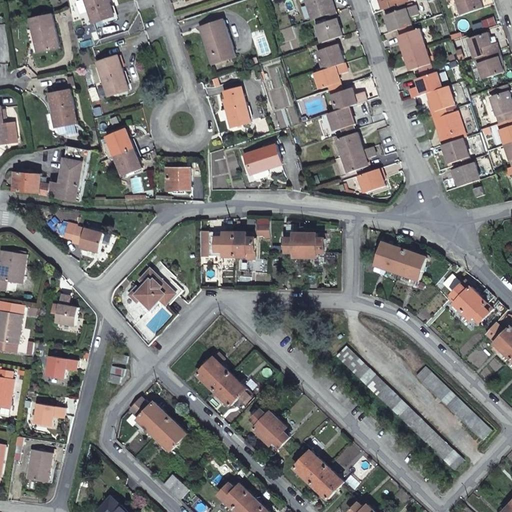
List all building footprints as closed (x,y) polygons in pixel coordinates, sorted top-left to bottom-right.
[(111,0),(89,0),(96,23),(117,16),(111,0)] [(311,0),(316,13),(318,13),(339,5),(336,0),(311,0)] [(462,0),(466,11),(487,3),(485,0),(462,0)] [(398,5),(400,11),(412,6),(410,1),(398,5)] [(403,27),(417,22),(414,14),(423,11),(420,3),(412,6),(400,11),(392,14),(397,29),(403,27)] [(341,12),(339,5),(318,13),(320,20),(341,12)] [(320,20),(326,36),(337,32),(347,28),(341,12),(320,20)] [(33,18),(37,37),(40,37),(43,51),(63,47),(55,13),(33,18)] [(228,20),(208,27),(216,51),(214,52),(217,62),(240,54),(228,20)] [(410,51),(431,44),(425,27),(420,29),(417,22),(403,27),(405,34),(404,34),(410,51)] [(216,51),(208,27),(206,28),(214,52),(216,51)] [(475,35),(481,55),(504,48),(501,39),(498,40),(494,29),(475,35)] [(337,32),(326,36),(328,42),(339,38),(337,32)] [(339,38),(328,42),(322,44),(329,63),(348,56),(342,37),(339,38)] [(437,61),(431,44),(410,51),(416,68),(424,65),(437,61)] [(507,55),(504,48),(481,55),(490,77),(509,70),(504,56),(507,55)] [(131,90),(122,56),(101,62),(111,96),(131,90)] [(329,63),(320,66),(325,81),(345,74),(343,68),(352,65),(348,56),(329,63)] [(426,70),(439,65),(437,61),(424,65),(426,70)] [(441,72),(439,65),(426,70),(428,77),(441,72)] [(434,91),(451,85),(446,70),(441,72),(428,77),(424,78),(426,85),(417,88),(419,96),(434,91)] [(345,74),(325,81),(327,85),(346,78),(345,74)] [(327,85),(325,86),(333,107),(353,100),(371,94),(368,86),(351,93),(346,78),(327,85)] [(457,102),(451,85),(434,91),(437,98),(440,108),(448,105),(457,102)] [(82,122),(75,88),(54,92),(61,126),(82,122)] [(497,95),(500,101),(511,96),(511,90),(507,92),(497,95)] [(257,119),(248,95),(229,102),(237,127),(257,119)] [(511,96),(500,101),(506,120),(511,118),(511,96)] [(437,113),(449,109),(448,105),(440,108),(437,98),(432,100),(437,113)] [(353,100),(333,107),(339,125),(356,119),(359,118),(353,100)] [(6,126),(2,110),(0,110),(0,147),(13,144),(9,126),(6,126)] [(447,143),(466,136),(457,110),(450,112),(438,116),(447,143)] [(358,124),(356,119),(339,125),(341,130),(358,124)] [(358,124),(341,130),(343,136),(360,130),(358,124)] [(113,135),(121,156),(141,148),(132,127),(113,135)] [(343,136),(348,151),(367,143),(362,129),(360,130),(343,136)] [(472,154),(466,136),(447,143),(453,161),(461,158),(472,154)] [(290,159),(283,140),(252,152),(259,170),(261,169),(276,164),(290,159)] [(355,169),(363,166),(374,162),(371,153),(379,150),(376,140),(367,143),(348,151),(355,169)] [(18,171),(15,191),(35,192),(39,193),(85,201),(95,149),(74,146),(66,182),(57,181),(57,184),(47,183),(48,177),(44,176),(44,173),(18,171)] [(141,148),(121,156),(128,174),(148,166),(141,148)] [(463,184),(484,177),(478,161),(475,162),(464,166),(458,168),(463,184)] [(363,166),(364,171),(376,167),(374,162),(363,166)] [(276,164),(261,169),(263,174),(265,175),(276,171),(278,168),(276,164)] [(376,167),(364,171),(370,186),(390,179),(385,164),(376,167)] [(199,167),(175,167),(175,189),(199,189),(199,167)] [(491,191),(489,182),(480,185),(483,193),(491,191)] [(103,249),(108,230),(90,225),(89,227),(79,225),(74,239),(85,242),(84,244),(103,249)] [(261,234),(273,234),(273,226),(261,226),(261,234)] [(202,230),(202,248),(217,249),(218,235),(227,235),(227,230),(202,230)] [(218,235),(217,249),(226,249),(226,254),(237,254),(237,231),(227,230),(227,235),(218,235)] [(250,231),(237,231),(237,254),(249,255),(249,250),(257,250),(258,236),(253,236),(250,236),(250,231)] [(288,237),(288,252),(295,252),(295,258),(307,258),(308,232),(296,231),(296,237),(288,237)] [(308,232),(307,258),(318,259),(319,253),(327,253),(327,239),(319,238),(319,233),(308,232)] [(377,264),(421,281),(429,259),(386,242),(377,264)] [(28,262),(4,257),(2,269),(0,269),(0,295),(5,296),(7,287),(22,290),(28,262)] [(164,281),(161,284),(159,287),(153,280),(155,278),(158,275),(150,266),(140,276),(145,281),(139,287),(135,283),(128,290),(135,297),(139,294),(150,305),(159,296),(164,301),(174,291),(164,281)] [(455,274),(446,283),(456,293),(462,287),(465,284),(455,274)] [(159,287),(161,284),(155,278),(153,280),(159,287)] [(469,281),(465,284),(470,290),(474,286),(469,281)] [(462,287),(456,293),(455,294),(460,300),(457,304),(465,311),(482,294),(474,286),(470,290),(465,284),(462,287)] [(496,296),(488,288),(482,294),(490,302),(496,296)] [(460,300),(455,294),(452,298),(457,304),(460,300)] [(490,302),(482,294),(465,311),(473,319),(477,316),(483,322),(492,311),(487,305),(490,302)] [(70,311),(72,300),(63,298),(61,310),(54,309),(53,318),(59,319),(57,327),(77,331),(80,313),(73,311),(70,311)] [(496,308),(490,302),(487,305),(492,311),(496,308)] [(0,349),(17,352),(23,316),(0,312),(0,349)] [(501,338),(497,342),(511,357),(511,326),(507,331),(501,338)] [(498,336),(501,338),(507,331),(505,329),(498,336)] [(338,356),(367,384),(455,469),(464,459),(389,387),(347,347),(338,356)] [(117,354),(115,361),(129,364),(130,357),(117,354)] [(220,360),(216,356),(211,361),(204,368),(200,373),(232,404),(248,387),(220,360)] [(64,381),(65,373),(66,370),(76,372),(78,363),(49,357),(45,377),(64,381)] [(204,368),(211,361),(208,358),(201,365),(204,368)] [(0,369),(1,365),(0,365),(0,408),(8,410),(13,380),(11,380),(12,372),(0,369)] [(484,439),(489,433),(493,429),(428,366),(419,376),(433,389),(484,439)] [(126,371),(113,368),(110,380),(122,383),(123,377),(125,377),(126,371)] [(131,405),(142,416),(153,404),(142,394),(131,405)] [(141,417),(147,423),(158,434),(174,449),(189,432),(156,401),(153,404),(142,416),(141,417)] [(49,430),(51,421),(51,419),(62,421),(64,411),(36,406),(32,426),(49,430)] [(269,414),(263,408),(254,418),(259,424),(256,428),(265,436),(281,419),(273,411),(269,414)] [(144,426),(147,423),(141,417),(138,420),(144,426)] [(281,419),(265,436),(273,443),(276,440),(282,446),(292,436),(286,430),(289,427),(281,419)] [(18,436),(17,445),(24,446),(25,438),(18,436)] [(276,440),(273,443),(279,449),(282,446),(276,440)] [(297,467),(313,482),(330,498),(347,481),(314,449),(297,467)] [(50,484),(55,455),(35,452),(30,481),(50,484)] [(176,474),(167,483),(177,494),(187,484),(176,474)] [(237,478),(233,482),(238,488),(243,483),(237,478)] [(272,511),(260,499),(243,483),(238,488),(233,482),(221,494),(239,511),(272,511)] [(187,484),(177,494),(183,499),(192,489),(187,484)] [(131,511),(114,495),(100,511),(131,511)] [(379,511),(371,504),(368,508),(361,502),(352,511),(379,511)]
